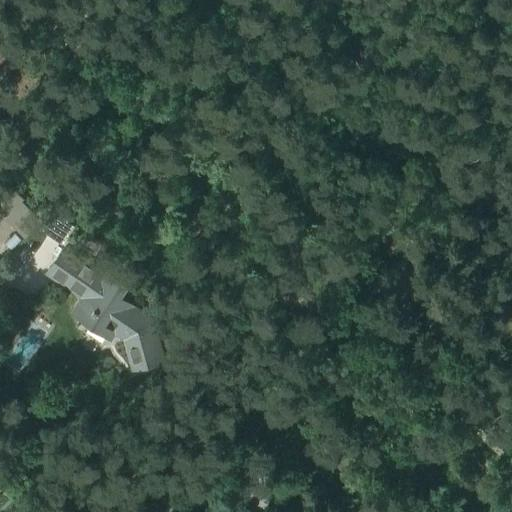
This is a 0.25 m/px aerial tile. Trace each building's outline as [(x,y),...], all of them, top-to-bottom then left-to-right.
[(14,191),(0,204),(0,205),(8,213),(22,199),(14,191)] [(81,230),(74,241),(85,248),(92,237),(81,230)] [(69,288),(86,263),(64,248),(47,273),(69,288)] [(163,360),(151,320),(118,296),(125,285),(102,269),(80,301),(94,311),(86,322),(110,338),(114,332),(124,339),(133,369),(163,360)] [(353,479),(365,464),(339,445),(327,460),(353,479)]
